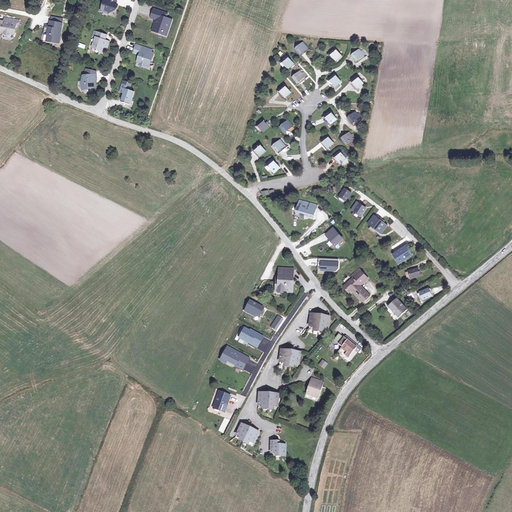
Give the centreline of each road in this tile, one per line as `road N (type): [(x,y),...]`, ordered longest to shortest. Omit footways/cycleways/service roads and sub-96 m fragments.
road 1 (tertiary): [(380,354),(336,405),(304,511)]
road 2 (residential): [(322,291),(274,353),(247,410),(273,432)]
road 3 (tertiary): [(511,245),(380,354)]
road 4 (unclassified): [(101,114),(185,144),(244,190)]
road 5 (residential): [(244,190),(312,176),(302,125),(316,99)]
road 6 (residential): [(315,281),(236,407)]
